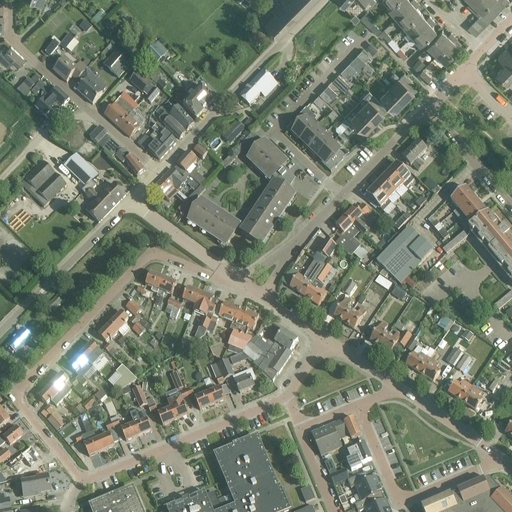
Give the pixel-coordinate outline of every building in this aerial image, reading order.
[(237,0),(237,1),(246,8),(250,4),(245,0),(237,0)] [(265,27),(270,32),(278,39),(315,0),(283,0),(273,11),(277,15),(265,27)] [(356,22),(360,18),(365,13),(377,0),(337,0),(345,7),(353,15),(351,17),(356,22)] [(383,0),(391,8),(400,0),(383,0)] [(397,19),(417,2),(415,0),(412,0),(411,1),(409,0),(400,0),(391,8),(389,9),(397,19)] [(468,6),(471,9),(479,0),(468,0),(471,2),(468,6)] [(485,12),(489,7),(493,3),(496,0),(479,0),(471,9),(474,12),(477,9),(482,14),(483,14),(485,12)] [(501,10),(506,6),(499,0),(496,0),(493,3),(501,10)] [(420,5),(417,2),(397,19),(405,28),(422,14),(416,8),(420,5)] [(501,10),(493,3),(489,7),(497,15),(501,10)] [(493,19),(497,15),(489,7),(485,12),(493,19)] [(102,11),(93,20),(97,25),(106,16),(102,11)] [(488,23),(493,19),(485,12),(483,14),(482,14),(480,16),(488,23)] [(360,18),(369,27),(373,23),(374,22),(365,13),(360,18)] [(422,14),(405,28),(413,37),(433,20),(430,17),(426,19),(422,14)] [(484,28),(488,23),(480,16),(476,20),(484,28)] [(108,19),(99,26),(106,34),(114,26),(108,19)] [(433,20),(413,37),(421,46),(437,32),(432,26),(436,23),(433,20)] [(480,32),(484,28),(476,20),(472,24),(480,32)] [(80,27),(87,34),(93,27),(86,21),(80,27)] [(379,35),(381,33),(382,32),(373,23),(369,27),(378,36),(379,35)] [(476,37),(480,32),(472,24),(468,29),(476,37)] [(74,25),(69,30),(76,36),(81,31),(74,25)] [(306,46),(318,57),(335,39),(324,28),(306,46)] [(382,32),(381,33),(379,35),(382,38),(384,36),(389,42),(392,39),(385,30),(382,32)] [(448,36),(442,31),(428,47),(437,55),(454,36),(451,33),(448,36)] [(458,39),(454,36),(437,55),(446,64),(461,48),(455,42),(458,39)] [(400,48),(392,39),(389,42),(396,51),(400,48)] [(60,46),(55,42),(46,53),(51,57),(60,46)] [(158,42),(154,46),(164,56),(168,52),(158,42)] [(24,58),(11,46),(5,53),(2,50),(0,51),(0,60),(7,68),(13,62),(17,66),(24,58)] [(164,58),(154,47),(148,53),(158,63),(164,58)] [(405,60),(408,57),(400,48),(396,51),(405,60)] [(378,56),(395,73),(401,66),(384,49),(378,56)] [(117,50),(105,63),(119,76),(132,63),(117,50)] [(502,54),(511,63),(511,55),(506,50),(502,54)] [(362,51),(358,55),(365,62),(369,58),(362,51)] [(511,79),(511,63),(502,54),(498,58),(506,65),(497,73),(508,84),(511,79)] [(366,63),(365,62),(358,55),(352,61),(360,69),(366,63)] [(65,57),(53,71),(67,83),(72,77),(78,82),(79,80),(86,72),(93,65),(86,59),(82,64),(80,63),(77,67),(65,57)] [(419,59),(412,66),(417,70),(419,72),(426,65),(419,59)] [(357,71),(350,64),(345,68),(353,75),(357,71)] [(135,66),(131,70),(135,75),(139,70),(135,66)] [(348,79),(353,75),(345,68),(341,72),(348,79)] [(427,84),(432,79),(423,70),(418,76),(427,84)] [(77,91),(93,105),(103,94),(88,81),(92,76),(92,75),(91,76),(86,72),(79,80),(84,84),(77,91)] [(277,85),(263,72),(239,96),(250,106),(261,94),(265,98),(277,85)] [(405,74),(392,88),(405,101),(408,97),(409,99),(414,93),(413,92),(417,88),(419,90),(419,89),(405,73),(404,74),(405,74)] [(134,78),(130,82),(143,94),(144,93),(151,85),(140,75),(138,74),(134,78)] [(29,78),(17,90),(26,98),(33,90),(32,89),(41,79),(36,75),(31,80),(29,78)] [(152,78),(164,90),(167,87),(157,76),(153,76),(152,78)] [(345,83),(338,77),(333,82),(340,88),(345,83)] [(386,78),(384,80),(391,87),(393,85),(386,78)] [(47,96),(36,108),(45,117),(54,107),(53,106),(56,102),(62,108),(69,100),(57,89),(54,93),(41,81),(36,86),(47,96)] [(201,88),(192,97),(206,110),(214,101),(207,94),(201,88)] [(392,88),(379,100),(379,101),(388,109),(387,109),(394,116),(394,115),(392,113),(396,109),(398,110),(403,105),(402,104),(405,101),(392,88)] [(155,89),(145,100),(151,104),(160,94),(155,89)] [(320,94),(327,101),(331,97),(324,90),(320,94)] [(197,120),(206,110),(192,97),(190,99),(186,95),(180,102),(183,105),(183,106),(190,113),(197,120)] [(314,101),(321,107),(326,103),(318,96),(314,101)] [(374,97),(362,109),(375,122),(378,119),(380,120),(385,115),(383,113),(387,109),(388,109),(379,101),(379,100),(374,96),(374,97)] [(121,99),(105,116),(119,129),(125,123),(125,121),(126,119),(128,119),(133,113),(135,111),(121,99)] [(162,119),(160,121),(180,140),(186,133),(161,109),(156,114),(162,119)] [(171,116),(180,125),(187,132),(195,125),(187,118),(178,109),(171,116)] [(349,122),(351,124),(356,129),(364,137),(365,136),(363,135),(367,130),(368,132),(373,126),(372,125),(375,122),(362,109),(350,122),(349,121),(349,122)] [(333,119),(338,115),(333,110),(328,115),(333,119)] [(144,123),(133,113),(128,119),(126,119),(125,121),(125,123),(119,129),(130,139),(144,123)] [(302,114),(301,114),(286,129),(287,130),(289,128),(294,133),(293,134),(298,140),(299,138),(302,141),(315,128),(302,115),(302,114)] [(250,118),(243,126),(249,131),(256,124),(250,118)] [(346,119),(341,124),(346,129),(351,124),(349,122),(346,119)] [(230,132),(225,137),(229,141),(234,137),(236,139),(246,129),(238,121),(228,131),(230,132)] [(351,124),(346,129),(352,134),(356,129),(351,124)] [(153,131),(156,133),(164,140),(161,144),(169,152),(177,143),(158,125),(153,131)] [(108,135),(100,127),(90,138),(98,145),(107,135),(108,135)] [(315,128),(302,141),(306,144),(304,146),(309,151),(323,136),(315,128)] [(244,135),(242,137),(244,138),(243,139),(245,141),(246,140),(245,139),(246,138),(247,138),(251,134),(247,130),(243,135),(244,135)] [(156,133),(151,138),(156,143),(149,150),(160,161),(169,152),(161,144),(164,140),(156,133)] [(221,166),(225,170),(242,152),(245,154),(259,139),(253,133),(244,143),(240,146),(221,166)] [(112,140),(107,135),(98,145),(103,150),(112,140)] [(138,145),(144,150),(150,142),(147,140),(149,138),(146,136),(138,145)] [(319,157),(332,144),(323,136),(309,151),(314,155),(316,154),(319,157)] [(117,145),(112,140),(103,150),(109,155),(117,145)] [(419,142),(403,159),(411,167),(412,165),(419,172),(424,166),(418,160),(427,150),(419,142)] [(249,160),(260,170),(276,153),(265,143),(249,160)] [(332,144),(319,157),(322,160),(321,162),(326,167),(327,165),(333,170),(331,172),(331,173),(346,157),(345,157),(332,144)] [(113,158),(121,149),(117,145),(109,155),(113,158)] [(194,152),(203,160),(208,156),(198,147),(194,152)] [(132,169),(138,177),(144,172),(145,170),(134,156),(131,157),(123,149),(113,159),(115,162),(118,159),(120,160),(123,164),(126,162),(132,169)] [(188,152),(177,164),(177,165),(183,170),(187,174),(194,167),(198,162),(196,160),(194,158),(188,152)] [(271,181),(273,178),(281,170),(287,164),(276,153),(260,170),(271,181)] [(86,197),(92,203),(87,208),(86,207),(84,209),(92,216),(99,223),(126,196),(115,185),(102,198),(94,190),(97,188),(92,183),(99,176),(77,155),(65,167),(79,181),(78,187),(87,196),(86,197)] [(22,185),(45,208),(67,186),(44,162),(22,185)] [(390,172),(407,189),(414,181),(397,164),(390,172)] [(172,170),(164,178),(173,187),(174,186),(180,192),(187,184),(195,191),(200,185),(189,176),(185,181),(184,181),(181,178),(180,177),(172,170)] [(183,170),(180,174),(184,178),(183,180),(185,181),(189,176),(187,174),(185,172),(184,171),(183,170)] [(277,182),(276,184),(286,191),(292,181),(281,170),(273,178),(277,182)] [(407,189),(390,172),(382,180),(396,194),(403,186),(406,189),(407,189)] [(155,187),(155,188),(162,195),(164,197),(173,187),(164,178),(155,187)] [(424,184),(433,192),(438,187),(430,178),(424,184)] [(396,194),(382,180),(375,188),(392,204),(389,201),(396,194)] [(275,183),(267,196),(286,208),(294,196),(286,191),(276,184),(275,183)] [(201,187),(179,210),(184,216),(199,201),(197,199),(206,190),(206,189),(202,186),(201,187)] [(392,204),(375,188),(367,196),(384,213),(392,204)] [(451,201),(458,209),(473,197),(466,188),(451,201)] [(259,208),(278,221),(286,208),(267,196),(259,208)] [(473,197),(458,209),(465,217),(480,205),(473,197)] [(202,202),(190,220),(190,221),(202,229),(215,210),(202,202)] [(345,218),(354,227),(364,237),(369,232),(358,221),(363,216),(366,219),(372,213),(363,204),(358,210),(355,207),(345,218)] [(465,217),(472,226),(487,213),(480,205),(465,217)] [(259,208),(251,220),(270,233),(278,221),(259,208)] [(227,218),(215,210),(202,229),(214,237),(227,218)] [(494,258),(502,267),(503,269),(505,267),(510,273),(508,275),(511,279),(511,240),(508,236),(510,235),(505,228),(503,230),(498,225),(501,223),(495,217),(493,218),(488,212),(487,213),(472,226),(469,228),(474,234),(476,232),(480,238),(479,240),(483,246),(485,244),(490,250),(488,252),(494,258)] [(227,218),(214,237),(227,246),(239,226),(227,218)] [(341,239),(342,238),(348,243),(344,248),(361,262),(368,254),(360,247),(360,246),(351,238),(351,239),(346,234),(354,227),(345,218),(336,227),(339,230),(336,234),(341,239)] [(401,219),(394,227),(398,231),(406,224),(401,219)] [(270,233),(251,220),(243,232),(262,245),(270,233)] [(410,229),(403,236),(377,263),(401,285),(433,251),(410,229)] [(326,240),(318,252),(329,260),(337,247),(326,240)] [(383,240),(376,247),(381,252),(387,245),(383,240)] [(290,288),(304,297),(315,282),(316,280),(324,268),(314,262),(306,274),(304,278),(299,274),(290,288)] [(326,265),(324,268),(316,280),(323,284),(333,269),(326,265)] [(152,292),(158,294),(164,279),(151,273),(146,285),(153,288),(152,292)] [(375,283),(388,291),(392,284),(380,276),(375,283)] [(177,284),(164,279),(158,294),(163,297),(165,293),(172,296),(177,284)] [(315,282),(304,297),(319,307),(324,298),(327,294),(322,290),(324,288),(315,282)] [(343,291),(350,296),(357,286),(349,282),(343,291)] [(333,284),(329,291),(332,294),(337,287),(333,284)] [(188,288),(184,298),(183,301),(196,306),(201,294),(188,288)] [(397,288),(391,297),(398,301),(404,293),(397,288)] [(59,293),(47,306),(48,306),(53,311),(65,299),(59,294),(59,293)] [(207,296),(201,294),(196,306),(194,312),(206,317),(205,320),(211,322),(218,304),(213,302),(214,299),(213,299),(214,296),(208,294),(207,296)] [(158,297),(155,304),(161,307),(164,299),(158,297)] [(344,324),(352,311),(348,309),(352,303),(346,299),(334,317),(344,324)] [(165,313),(171,315),(176,302),(170,300),(168,305),(165,313)] [(127,308),(134,315),(136,317),(141,311),(132,302),(127,308)] [(182,305),(176,302),(171,315),(170,317),(176,320),(181,310),(180,310),(182,305)] [(225,303),(221,313),(219,317),(234,323),(231,330),(234,331),(243,311),(225,303)] [(355,331),(360,322),(366,312),(362,309),(358,315),(352,311),(344,324),(355,331)] [(243,311),(234,331),(229,345),(244,352),(250,342),(253,339),(246,336),(249,330),(254,332),(259,317),(243,311)] [(122,313),(110,325),(119,333),(126,325),(125,324),(129,320),(122,313)] [(138,314),(135,318),(139,323),(145,328),(149,324),(138,314)] [(190,322),(192,317),(186,314),(184,320),(190,322)] [(454,324),(443,317),(437,326),(445,332),(444,332),(447,334),(454,324)] [(139,323),(135,318),(134,318),(130,322),(135,327),(139,323)] [(203,319),(200,328),(208,331),(211,322),(205,320),(203,319)] [(382,322),(376,333),(370,341),(381,348),(389,335),(384,332),(388,326),(382,322)] [(133,330),(140,337),(146,331),(139,323),(133,330)] [(404,327),(400,324),(398,323),(394,328),(401,332),(404,327)] [(119,333),(110,325),(99,336),(106,343),(110,339),(111,340),(119,333)] [(23,329),(7,346),(16,355),(18,353),(21,357),(28,351),(24,347),(32,339),(23,329)] [(279,375),(291,356),(293,354),(291,352),(298,341),(283,331),(275,342),(276,343),(270,352),(266,349),(262,345),(258,349),(250,342),(244,352),(244,353),(255,363),(254,364),(259,369),(273,382),(278,374),(279,375)] [(418,331),(406,349),(412,353),(423,335),(418,331)] [(160,333),(155,337),(159,341),(163,336),(160,333)] [(389,335),(381,348),(391,354),(398,344),(404,348),(412,337),(405,333),(403,336),(398,333),(394,339),(389,335)] [(123,338),(119,342),(123,347),(128,342),(123,338)] [(154,339),(150,344),(154,348),(159,343),(154,339)] [(80,355),(89,363),(93,368),(104,356),(99,351),(92,344),(80,355)] [(104,349),(109,353),(113,357),(117,353),(108,344),(104,349)] [(418,346),(412,356),(406,365),(420,374),(434,352),(430,349),(426,356),(421,353),(423,349),(418,346)] [(462,353),(455,349),(447,362),(453,366),(462,353)] [(93,368),(89,363),(80,355),(69,367),(76,374),(79,377),(76,380),(83,387),(98,372),(93,368)] [(472,360),(466,356),(457,369),(463,373),(472,360)] [(439,365),(430,359),(420,374),(434,383),(441,372),(437,369),(439,365)] [(235,376),(229,360),(218,365),(225,380),(235,376)] [(224,382),(217,364),(211,367),(219,384),(224,382)] [(137,380),(123,366),(117,373),(122,378),(113,387),(119,392),(137,380)] [(242,375),(235,378),(237,382),(236,383),(237,385),(240,394),(255,388),(252,382),(256,381),(253,371),(247,373),(242,375)] [(177,392),(184,389),(177,372),(170,375),(177,392)] [(70,381),(62,374),(51,386),(64,398),(71,391),(66,385),(70,381)] [(511,375),(509,374),(498,391),(507,396),(511,388),(511,375)] [(74,387),(75,388),(74,389),(83,398),(88,392),(83,387),(76,380),(75,379),(71,383),(74,387)] [(496,379),(489,390),(493,393),(500,383),(500,382),(496,379)] [(456,382),(448,393),(462,402),(472,387),(463,381),(460,385),(456,382)] [(208,394),(213,405),(226,400),(221,388),(214,391),(212,385),(206,388),(209,393),(208,394)] [(64,398),(51,386),(39,398),(47,405),(51,401),(56,406),(64,398)] [(472,387),(462,402),(476,411),(483,400),(479,398),(482,393),(472,387)] [(140,408),(148,405),(146,401),(140,388),(133,391),(140,408)] [(192,389),(185,392),(188,398),(195,395),(192,389)] [(101,391),(95,397),(96,398),(95,399),(100,404),(109,399),(106,396),(107,396),(101,391)] [(168,402),(171,409),(176,421),(189,416),(183,400),(188,398),(185,392),(179,395),(180,397),(168,402)] [(195,399),(196,402),(200,411),(213,405),(208,394),(195,399)] [(81,405),(76,409),(81,414),(87,411),(88,412),(97,403),(91,398),(82,406),(81,405)] [(151,413),(157,411),(152,399),(146,401),(148,405),(151,413)] [(54,410),(49,406),(45,410),(49,415),(54,410)] [(0,428),(9,421),(0,408),(0,428)] [(171,409),(158,415),(163,426),(176,421),(171,409)] [(134,425),(139,436),(152,431),(148,422),(145,414),(138,417),(137,414),(131,416),(134,425)] [(64,426),(54,415),(49,419),(59,430),(64,426)] [(117,417),(110,420),(114,428),(120,426),(117,417)] [(348,419),(312,434),(321,457),(342,448),(339,440),(350,436),(352,440),(362,436),(354,419),(349,421),(348,419)] [(110,435),(97,440),(102,452),(115,446),(114,443),(119,441),(118,438),(114,428),(112,423),(106,425),(110,435)] [(121,430),(124,435),(126,442),(139,436),(134,425),(130,427),(121,430)] [(15,428),(8,434),(3,438),(3,437),(0,439),(0,446),(6,442),(10,446),(14,443),(22,437),(15,428)] [(285,511),(290,510),(283,492),(282,492),(280,487),(281,487),(281,486),(278,488),(257,438),(240,446),(239,444),(238,444),(234,446),(233,446),(234,448),(216,455),(237,505),(221,511),(214,493),(209,495),(207,496),(206,495),(203,494),(190,499),(190,498),(189,498),(190,500),(183,502),(183,501),(182,501),(183,503),(170,508),(169,510),(168,511),(169,511),(168,511),(142,511),(133,490),(115,497),(115,495),(114,496),(110,498),(109,497),(109,498),(110,500),(92,507),(93,511),(285,511)] [(97,440),(94,441),(84,445),(90,457),(102,452),(97,440)] [(361,465),(363,464),(372,460),(365,444),(363,445),(362,441),(354,444),(357,449),(350,452),(353,458),(348,461),(352,471),(362,467),(361,465)] [(21,455),(9,465),(6,468),(9,472),(13,469),(12,468),(24,459),(31,468),(39,461),(36,458),(38,456),(31,448),(22,456),(21,455)] [(0,453),(0,464),(10,456),(5,450),(0,453)] [(21,481),(31,473),(27,468),(17,476),(21,481)] [(337,473),(330,476),(334,486),(350,480),(346,470),(337,473)] [(367,473),(348,481),(352,489),(355,487),(359,495),(380,486),(376,478),(370,480),(367,473)] [(21,483),(24,499),(36,497),(36,495),(50,492),(47,477),(37,479),(37,481),(21,483)] [(511,511),(511,501),(503,491),(502,492),(489,480),(485,482),(484,480),(458,492),(458,494),(452,496),(451,495),(422,508),(423,511),(511,511)] [(362,502),(356,505),(358,511),(360,511),(365,510),(365,509),(373,506),(370,499),(383,494),(380,486),(359,495),(362,502)] [(316,500),(310,487),(301,491),(306,504),(316,500)] [(373,506),(365,509),(365,510),(365,511),(381,511),(390,509),(386,500),(386,501),(383,494),(370,499),(373,506)] [(0,500),(0,510),(10,509),(9,499),(0,500)]
